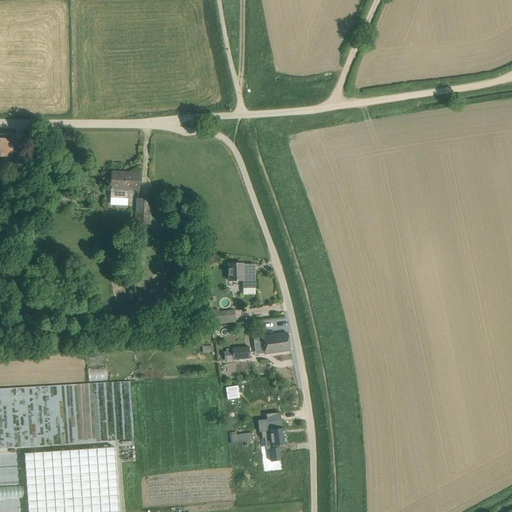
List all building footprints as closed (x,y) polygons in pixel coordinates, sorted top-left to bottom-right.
[(0,156),(14,157),(14,139),(7,139),(7,138),(0,138),(0,156)] [(18,156),(7,173),(9,174),(17,179),(27,161),(18,156)] [(111,198),(125,199),(126,189),(139,189),(140,173),(112,172),(111,198)] [(9,174),(3,184),(11,189),(17,179),(9,174)] [(136,224),(150,224),(151,199),(137,199),(136,224)] [(217,254),(205,257),(207,265),(218,262),(217,254)] [(229,264),(229,281),(242,280),(243,288),(256,287),(255,264),(243,264),(243,263),(229,264)] [(219,312),(211,313),(212,325),(236,322),(234,310),(219,312)] [(288,333),(263,337),(265,354),(291,350),(288,333)] [(232,351),(224,352),(224,360),(250,358),(249,347),(232,348),(232,351)] [(267,383),(249,385),(250,397),(268,395),(267,383)] [(281,395),(269,396),(270,407),(282,406),(281,395)] [(258,420),(259,432),(261,432),(262,438),(262,439),(263,439),(264,438),(271,438),(272,446),(272,448),(270,448),(270,449),(272,462),(281,460),(279,447),(278,447),(278,445),(286,444),(284,428),(282,428),(280,413),(280,412),(267,414),(266,414),(267,418),(267,419),(258,420)] [(236,432),(229,433),(231,443),(253,441),(252,433),(236,435),(236,432)] [(28,511),(119,511),(115,447),(25,453),(28,511)]
